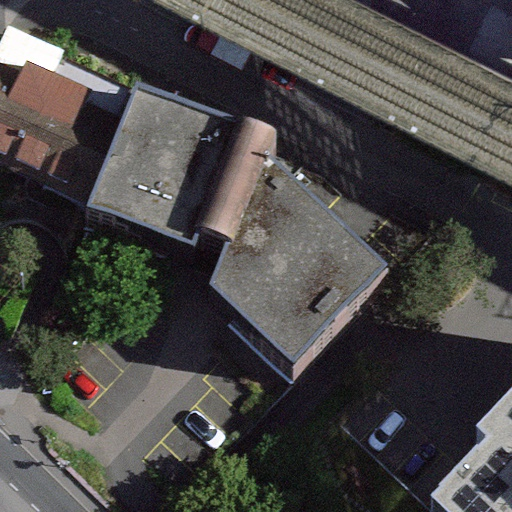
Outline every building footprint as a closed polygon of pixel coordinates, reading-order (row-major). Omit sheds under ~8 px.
[(340,94),(375,30),(319,0),(234,0),(218,29),(340,94)] [(496,176),(511,110),(511,90),(408,46),(373,111),(496,176)] [(0,164),(52,189),(50,196),(91,213),(125,119),(0,62),(0,164)] [(286,160),(141,105),(90,235),(200,277),(205,263),(233,274),(217,315),(298,391),(393,291),(278,182),(286,160)] [(511,511),(511,442),(482,477),(494,488),(473,511),(511,511)]
